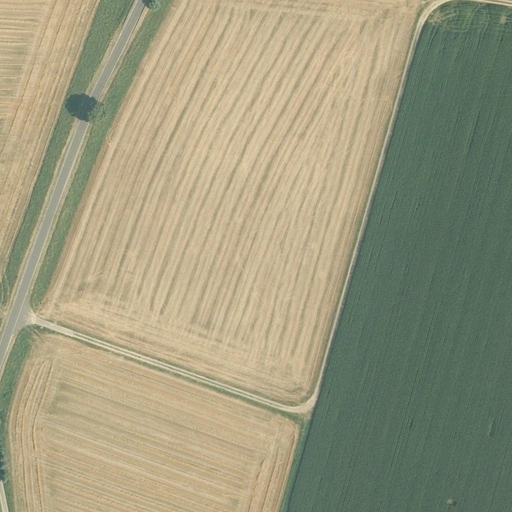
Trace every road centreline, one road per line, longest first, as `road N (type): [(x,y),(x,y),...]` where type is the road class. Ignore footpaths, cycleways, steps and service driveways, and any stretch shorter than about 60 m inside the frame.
road 1 (track): [(444,0),(418,28),(311,416)]
road 2 (unclassified): [(144,0),(93,100),(0,357)]
road 3 (track): [(14,315),(311,416)]
